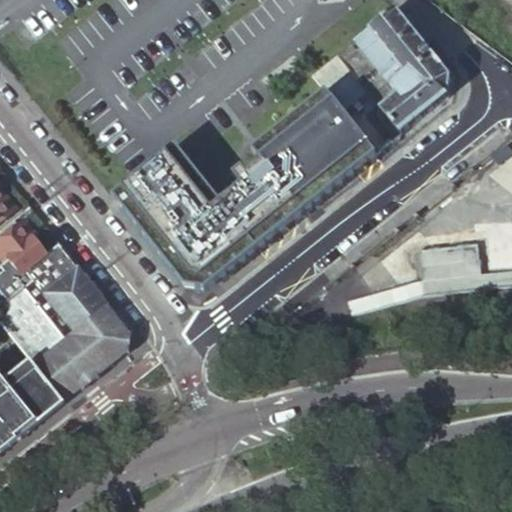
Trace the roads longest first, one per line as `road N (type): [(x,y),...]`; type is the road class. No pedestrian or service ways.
road 1 (unclassified): [(489,89),(483,117),(176,347)]
road 2 (primary): [(196,511),(273,478),(511,426)]
road 3 (primary): [(511,386),(354,393),(211,430)]
road 4 (tertiary): [(176,347),(159,307),(0,109)]
road 5 (primary): [(211,430),(62,511)]
